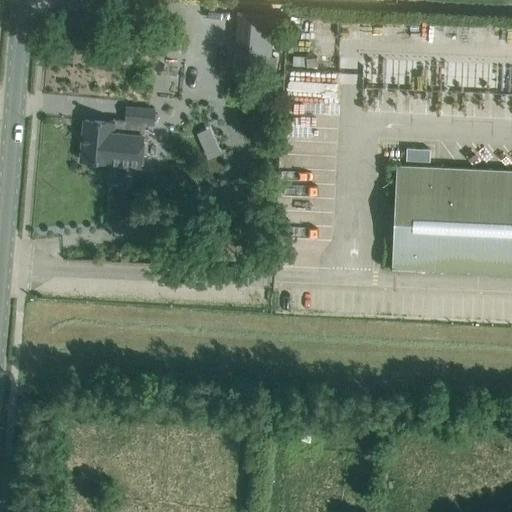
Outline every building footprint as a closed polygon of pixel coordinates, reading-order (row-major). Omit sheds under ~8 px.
[(239,10),(236,54),(271,56),(275,12),(239,10)] [(235,54),(234,71),(276,74),(277,57),(271,56),(236,54),(235,54)] [(85,120),(82,160),(142,165),(144,145),(146,123),(154,124),(155,110),(143,109),(126,107),(125,120),(122,120),(113,119),(113,122),(85,120)] [(511,170),(398,165),(394,268),(511,272),(511,170)] [(217,248),(236,250),(239,211),(220,209),(217,248)]
